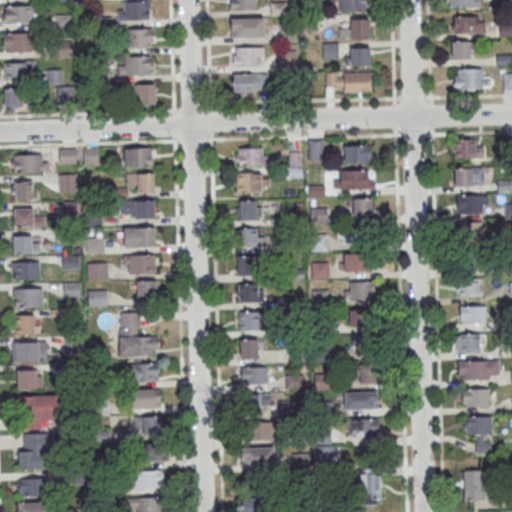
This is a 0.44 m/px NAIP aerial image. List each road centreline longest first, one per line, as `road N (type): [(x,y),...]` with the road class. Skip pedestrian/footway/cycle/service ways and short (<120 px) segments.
road 1 (residential): [(511,114),(0,131)]
road 2 (residential): [(424,511),(407,0)]
road 3 (residential): [(203,511),(189,0)]
